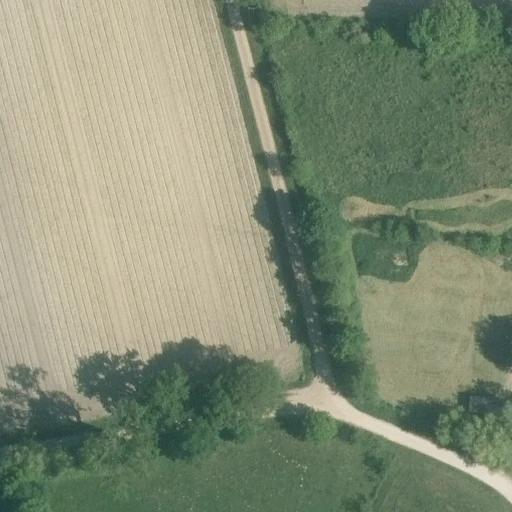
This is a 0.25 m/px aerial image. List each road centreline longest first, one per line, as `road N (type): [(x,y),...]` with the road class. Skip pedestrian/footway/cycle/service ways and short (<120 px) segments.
road 1 (track): [(0,460),(237,421),(333,414),(420,441),(511,490)]
road 2 (track): [(333,414),(227,0)]
